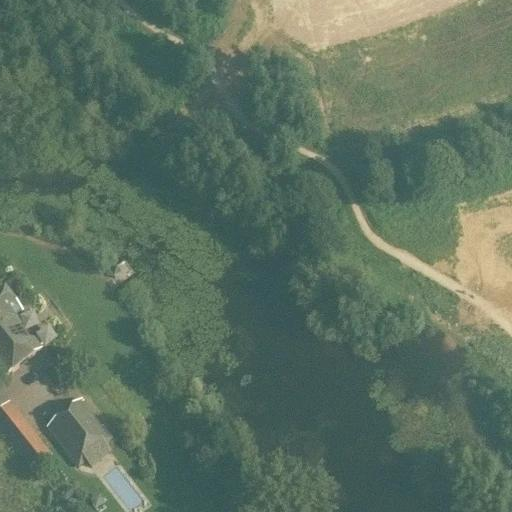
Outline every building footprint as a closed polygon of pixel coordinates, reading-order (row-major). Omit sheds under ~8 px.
[(495,6),(488,9),(492,21),(500,18),(495,6)] [(500,18),(492,21),(496,32),(500,30),(504,29),(500,18)] [(457,20),(449,23),(454,35),(461,32),(457,20)] [(511,25),(504,29),(500,30),(511,62),(511,25)] [(496,32),(481,37),(494,74),(511,67),(511,62),(500,30),(496,32)] [(461,32),(454,35),(458,46),(462,44),(466,43),(461,32)] [(466,43),(462,44),(475,81),(494,74),(481,37),(466,43)] [(408,39),(400,42),(403,54),(411,51),(408,39)] [(458,46),(442,51),(456,88),(475,81),(462,44),(458,46)] [(442,51),(409,64),(418,89),(432,84),(436,96),(456,88),(442,51)] [(403,68),(366,78),(378,119),(402,112),(395,88),(408,84),(403,68)] [(366,78),(329,88),(334,105),(346,101),(353,126),(378,119),(366,78)] [(511,232),(498,235),(503,273),(511,272),(511,232)] [(498,235),(477,237),(482,276),(503,273),(498,235)] [(5,292),(0,296),(0,374),(5,380),(41,351),(19,323),(25,318),(5,292)] [(111,443),(80,404),(47,430),(78,469),(111,443)] [(0,413),(0,433),(32,474),(48,461),(6,409),(0,413)]
